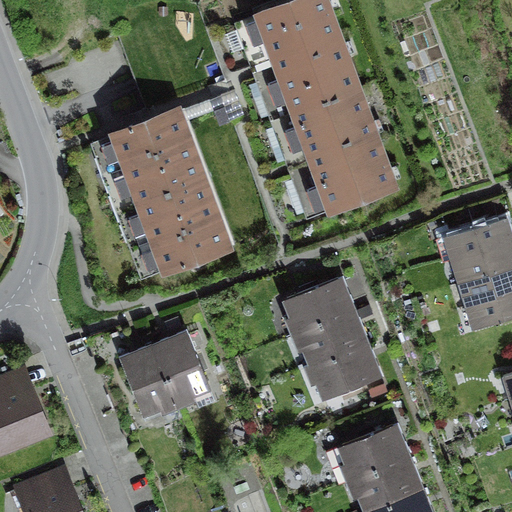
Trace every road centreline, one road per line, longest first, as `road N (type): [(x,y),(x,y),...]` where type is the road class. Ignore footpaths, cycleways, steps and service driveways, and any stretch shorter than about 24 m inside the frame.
road 1 (residential): [(23,293),(57,353),(119,511)]
road 2 (residential): [(0,67),(42,191),(41,232),(23,293)]
